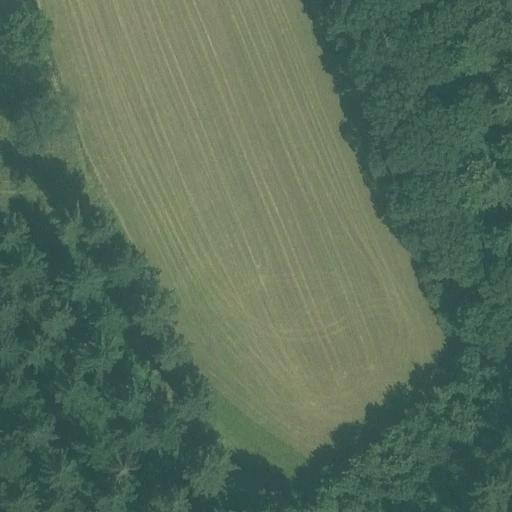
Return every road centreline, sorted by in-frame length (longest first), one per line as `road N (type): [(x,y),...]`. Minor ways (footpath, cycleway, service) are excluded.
road 1 (track): [(511,325),(379,0)]
road 2 (track): [(330,511),(433,413),(511,368)]
